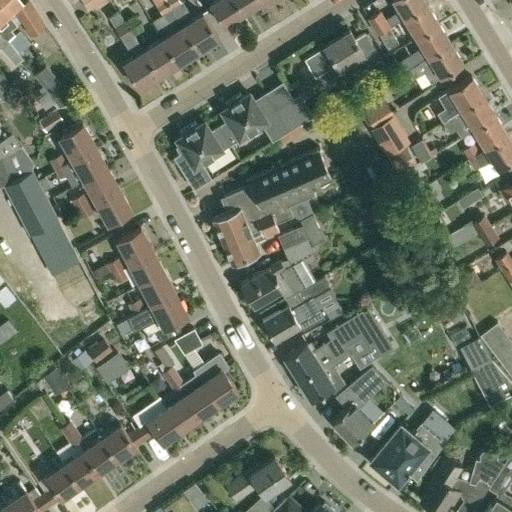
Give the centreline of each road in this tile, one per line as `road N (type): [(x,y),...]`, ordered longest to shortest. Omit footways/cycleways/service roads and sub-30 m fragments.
road 1 (residential): [(279,408),(137,136)]
road 2 (residential): [(137,136),(353,0)]
road 3 (residential): [(136,511),(279,408)]
road 4 (residential): [(137,136),(45,0)]
road 5 (residential): [(389,511),(335,471),(279,408)]
